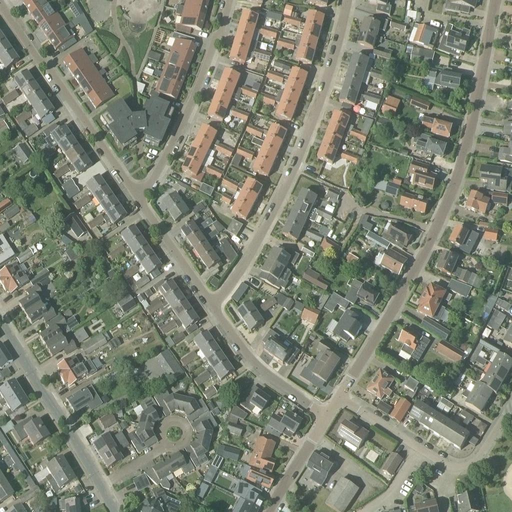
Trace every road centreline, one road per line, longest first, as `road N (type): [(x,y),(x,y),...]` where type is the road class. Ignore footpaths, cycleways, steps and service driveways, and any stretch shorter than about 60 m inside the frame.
road 1 (tertiary): [(338,397),(403,291),(463,164),(496,0)]
road 2 (residential): [(212,307),(286,189),(348,0)]
road 3 (residential): [(138,201),(0,1)]
road 4 (residential): [(338,397),(465,470),(478,463),(511,408)]
road 5 (residential): [(138,201),(210,64),(231,0)]
road 6 (secondary): [(100,486),(0,321)]
road 7 (residential): [(323,420),(259,369),(212,307)]
road 8 (residential): [(212,307),(138,201)]
